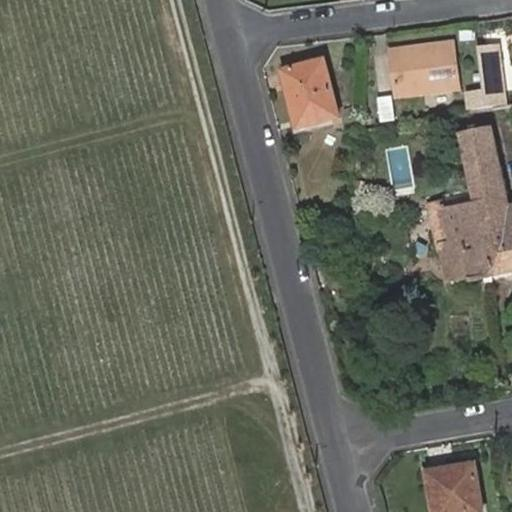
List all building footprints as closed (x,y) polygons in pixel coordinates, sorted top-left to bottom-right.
[(451,42),(386,50),(394,94),(458,86),(451,42)] [(285,75),(296,119),(317,115),(319,124),(339,119),(326,64),(285,75)] [(511,95),(492,99),(494,111),(511,108),(511,95)] [(317,115),(296,119),(299,130),(319,124),(317,115)] [(479,226),(491,277),(493,277),(494,280),(511,276),(511,208),(510,209),(494,128),(461,134),(476,205),(474,206),(479,226)] [(470,281),(491,277),(479,226),(474,206),(445,211),(451,242),(437,243),(446,282),(470,277),(470,281)] [(346,224),(346,210),(318,214),(321,229),(346,224)] [(427,475),(432,511),(481,511),(475,467),(427,475)]
